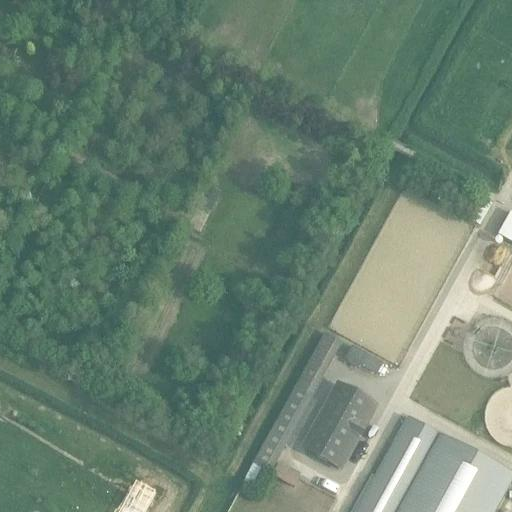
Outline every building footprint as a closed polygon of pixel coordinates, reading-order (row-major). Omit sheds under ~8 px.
[(207,189),(198,208),(209,213),(218,195),(207,189)] [(483,198),(471,219),(479,224),(492,203),(483,198)] [(511,211),(510,210),(498,233),(511,240),(511,211)] [(293,387),(253,461),(241,483),(252,488),(263,467),(269,470),(310,396),(341,341),(323,331),(292,387),(293,387)] [(350,347),(344,360),(376,377),(383,364),(350,347)] [(335,383),(299,450),(342,474),(379,407),(335,383)] [(511,476),(407,418),(398,435),(355,511),(495,511),(511,483),(511,476)] [(279,464),(271,477),(293,489),(301,476),(279,464)]
